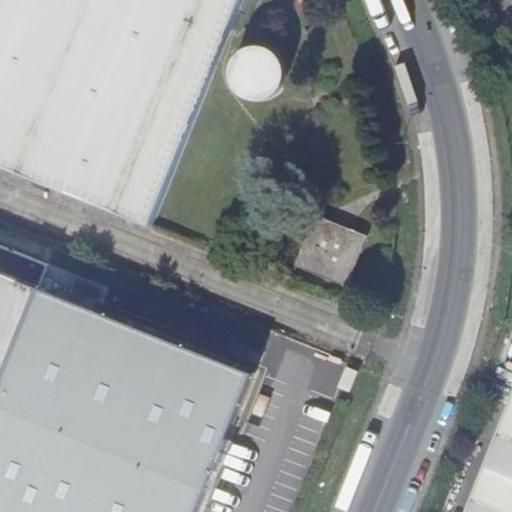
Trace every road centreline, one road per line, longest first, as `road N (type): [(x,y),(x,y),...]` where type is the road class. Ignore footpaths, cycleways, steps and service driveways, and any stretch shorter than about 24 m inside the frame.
road 1 (secondary): [(409,0),(457,165),(457,262),(438,349),(375,511)]
road 2 (unknown): [(132,327),(101,309),(79,320),(12,511)]
